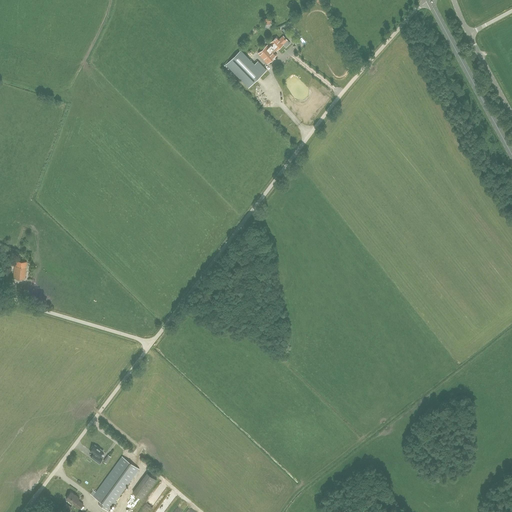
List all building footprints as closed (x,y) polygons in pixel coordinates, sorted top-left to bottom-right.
[(283,44),(283,43),(287,40),(283,36),(279,40),(277,37),(267,46),(259,54),(268,64),(277,56),(272,50),(275,48),(277,50),(283,44)] [(248,87),(266,70),(258,61),(255,64),(241,50),(229,61),(240,73),(237,76),(248,87)] [(25,279),(27,262),(16,261),(15,266),(13,278),(25,279)] [(10,278),(12,263),(3,262),(3,266),(2,266),(1,277),(10,278)] [(93,453),(91,457),(99,463),(103,457),(100,455),(103,451),(95,445),(94,446),(93,446),(91,449),(90,451),(93,453)] [(93,490),(91,494),(100,501),(98,504),(108,511),(139,469),(122,456),(96,492),(93,490)] [(147,473),(133,492),(142,499),(156,480),(147,473)] [(80,508),(83,504),(78,500),(79,498),(71,492),(66,498),(80,508)] [(138,497),(133,504),(139,507),(143,500),(138,497)]
